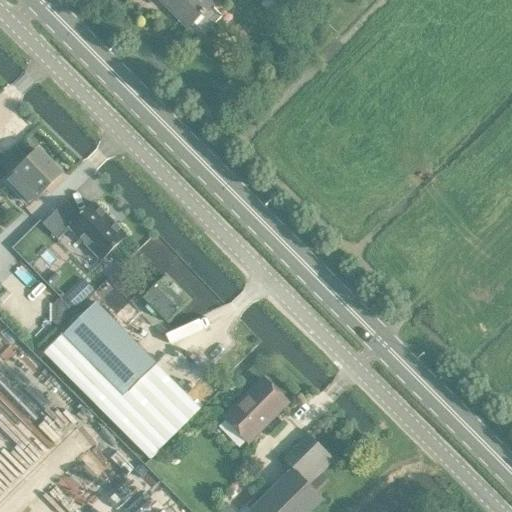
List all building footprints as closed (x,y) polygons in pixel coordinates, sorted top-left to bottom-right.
[(160,0),(177,17),(182,12),(193,24),(212,5),(210,4),(212,0),(160,0)] [(285,12),(272,0),(264,0),(260,5),(276,21),(285,12)] [(30,206),(61,175),(38,151),(7,182),(30,206)] [(102,262),(127,237),(94,203),(80,217),(66,202),(43,225),(58,240),(69,229),(102,262)] [(51,284),(62,295),(75,283),(64,272),(51,284)] [(157,313),(167,323),(190,302),(166,277),(144,298),(151,305),(146,309),(153,317),(157,313)] [(82,279),(60,301),(73,314),(74,315),(97,294),(82,279)] [(149,460),(200,410),(95,304),(44,354),(104,414),(149,460)] [(224,420),(247,443),(287,404),(263,380),(224,420)] [(250,511),(312,511),(323,501),(309,486),(334,461),(308,436),(283,461),(292,470),(250,511)]
